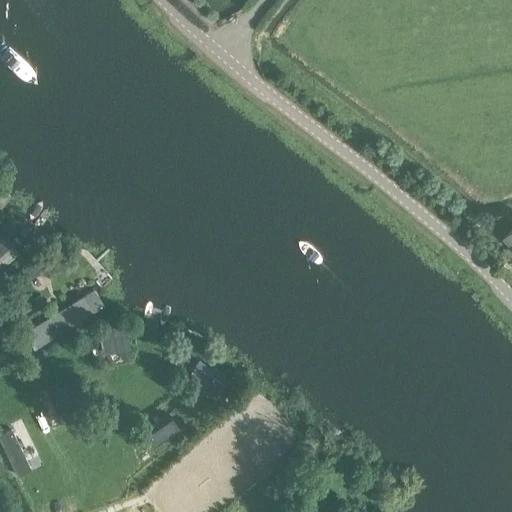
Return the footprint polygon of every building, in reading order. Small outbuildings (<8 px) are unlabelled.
[(0,261),(2,265),(17,254),(4,236),(0,239),(0,261)] [(63,281),(51,260),(38,267),(50,288),(63,281)] [(119,320),(98,282),(11,328),(31,362),(119,320)] [(106,347),(130,342),(127,328),(103,334),(106,347)] [(224,382),(195,362),(183,380),(211,401),(224,382)] [(243,375),(236,370),(228,379),(236,385),(243,375)] [(73,397),(79,394),(75,383),(49,393),(56,413),(76,405),(73,397)] [(179,413),(156,433),(170,451),(193,432),(179,413)] [(0,443),(15,475),(33,467),(12,423),(0,428),(0,443)] [(44,461),(36,445),(26,449),(34,466),(44,461)]
